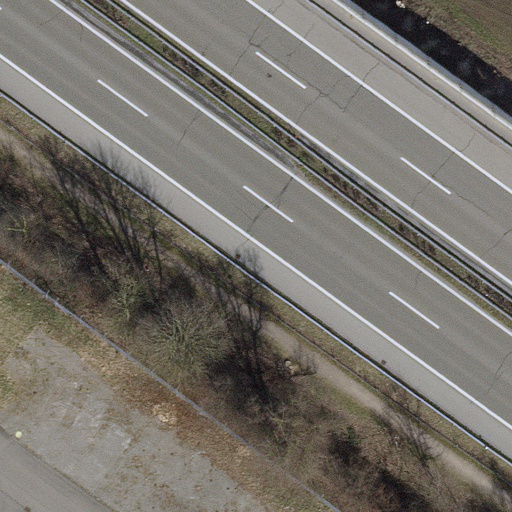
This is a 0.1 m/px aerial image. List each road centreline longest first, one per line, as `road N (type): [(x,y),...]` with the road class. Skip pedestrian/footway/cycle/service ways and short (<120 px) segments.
road 1 (motorway): [(0,9),(511,382)]
road 2 (motorway): [(511,235),(189,0)]
